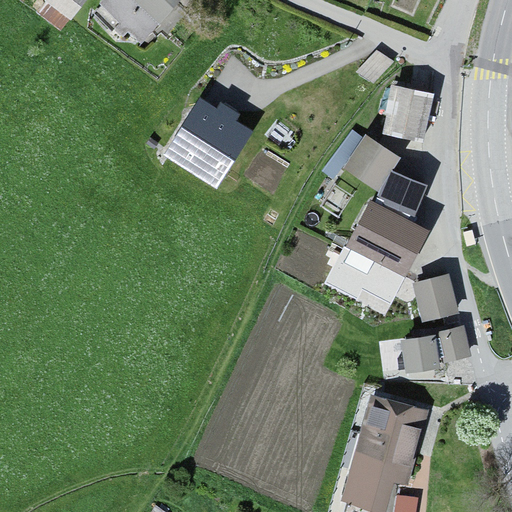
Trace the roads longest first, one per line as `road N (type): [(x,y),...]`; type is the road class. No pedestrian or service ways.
road 1 (residential): [(492,401),(444,205),(448,61)]
road 2 (unclassified): [(511,268),(489,160),(490,74)]
road 3 (residential): [(448,61),(305,0)]
